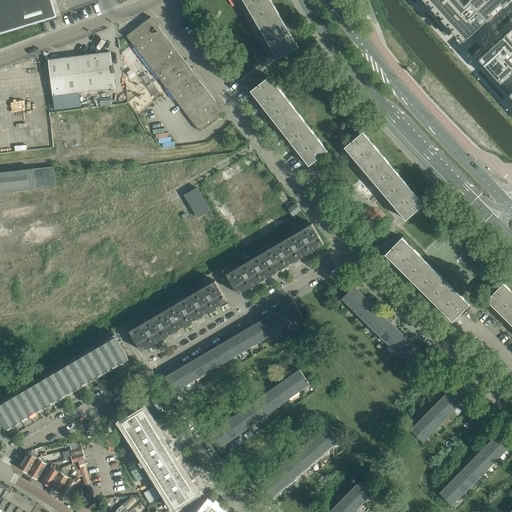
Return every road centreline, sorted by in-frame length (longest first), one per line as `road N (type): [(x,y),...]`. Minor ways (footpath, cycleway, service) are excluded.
road 1 (residential): [(343,249),(153,1)]
road 2 (secondary): [(304,0),(378,107),(490,223)]
road 3 (secondary): [(510,206),(409,101),(334,0)]
road 4 (residential): [(511,415),(343,249)]
road 5 (residential): [(144,372),(343,249)]
road 6 (residential): [(260,511),(196,457),(144,372)]
road 7 (residential): [(2,469),(32,434),(144,372)]
road 8 (unclassified): [(0,60),(153,1)]
